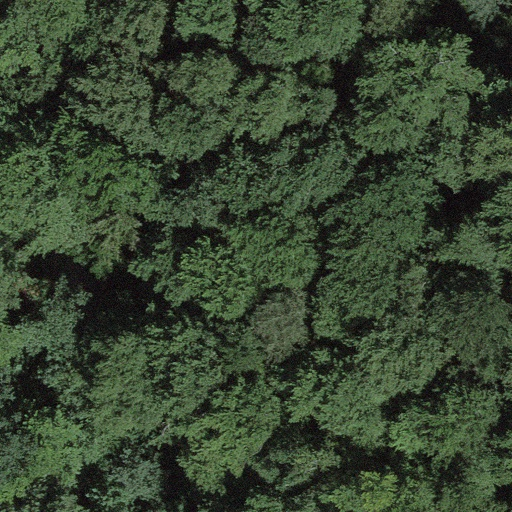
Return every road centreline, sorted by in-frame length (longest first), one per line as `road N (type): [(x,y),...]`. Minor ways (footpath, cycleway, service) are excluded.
road 1 (track): [(0,334),(320,372),(511,407)]
road 2 (track): [(0,89),(84,317),(199,511)]
